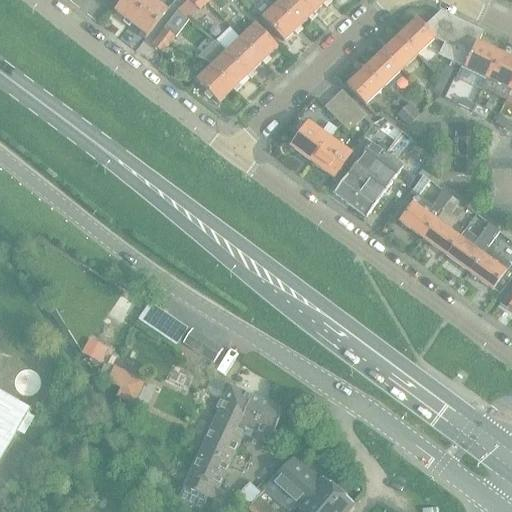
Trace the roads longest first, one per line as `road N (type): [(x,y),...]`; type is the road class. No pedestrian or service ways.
road 1 (primary): [(511,464),(0,73)]
road 2 (unclassified): [(497,506),(142,262),(0,150)]
road 3 (unclassified): [(511,358),(231,155)]
road 4 (unclassified): [(231,155),(28,0)]
road 5 (residential): [(231,155),(387,0)]
